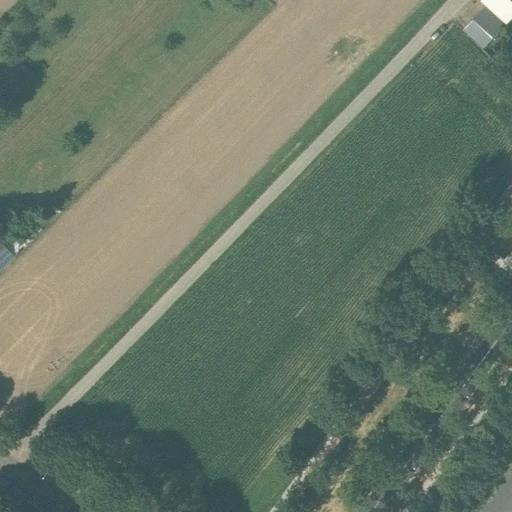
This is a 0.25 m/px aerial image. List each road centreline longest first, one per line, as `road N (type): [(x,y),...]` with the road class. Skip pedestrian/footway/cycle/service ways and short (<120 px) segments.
road 1 (unclassified): [(6,465),(458,0)]
road 2 (tertiary): [(372,511),(511,320)]
